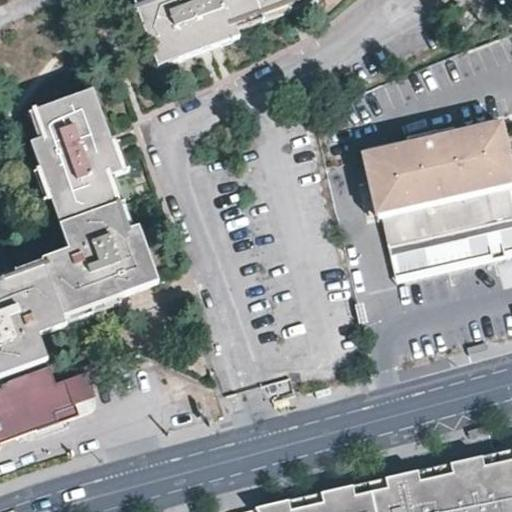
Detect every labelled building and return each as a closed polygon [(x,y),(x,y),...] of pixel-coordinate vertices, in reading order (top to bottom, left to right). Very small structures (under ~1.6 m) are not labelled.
[(235,25),(302,0),(148,0),(134,5),(158,68),(240,39),(235,25)] [(476,20),(459,2),(449,14),(465,31),(476,20)] [(123,173),(93,92),(38,112),(47,139),(32,146),(71,251),(45,261),(47,267),(0,284),(0,377),(47,360),(38,335),(67,324),(65,318),(160,283),(139,227),(127,231),(107,179),(123,173)] [(389,249),(511,220),(511,192),(510,186),(511,184),(511,172),(501,126),(455,136),(453,129),(408,139),(410,146),(364,156),(377,216),(382,214),(389,249)] [(75,407),(66,383),(56,387),(50,371),(9,386),(0,394),(0,448),(2,448),(1,444),(58,423),(56,414),(75,407)] [(75,400),(77,414),(98,412),(96,397),(75,400)] [(511,511),(511,452),(387,481),(389,491),(373,495),(371,485),(273,508),(258,511),(511,511)] [(379,483),(371,485),(373,495),(389,491),(387,481),(379,483)]
